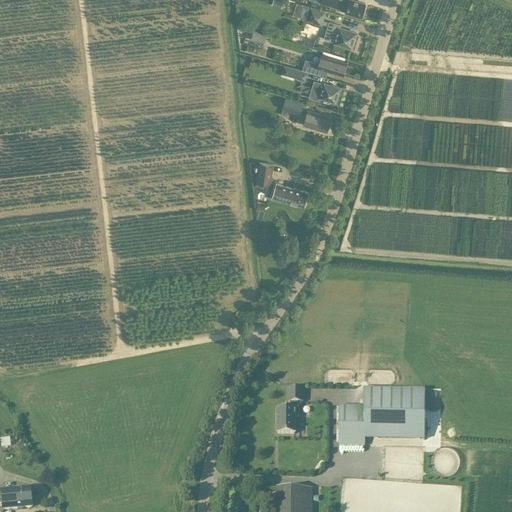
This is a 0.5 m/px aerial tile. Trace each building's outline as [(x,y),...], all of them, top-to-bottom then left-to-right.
[(312,0),(321,2),(320,3),(337,8),(338,7),(339,7),(339,9),(346,11),(345,12),(361,17),(365,3),(354,0),(312,0)] [(326,11),(312,7),(309,19),(322,23),(322,22),(330,25),(327,34),(337,37),(336,42),(353,47),(358,32),(341,27),(341,24),(331,21),(323,19),(326,11)] [(264,43),(266,35),(253,31),(250,39),(264,43)] [(305,60),(302,70),(308,72),(326,77),(327,72),(344,77),(348,62),(331,57),(331,58),(321,55),(319,63),(305,60)] [(308,72),(302,70),(284,65),(282,74),(305,81),(308,72)] [(324,83),(314,80),(309,98),(319,101),(320,97),(335,102),(340,88),(324,83)] [(304,103),(285,97),(282,108),(300,114),(304,103)] [(331,117),(308,110),(303,125),(326,132),(331,117)] [(274,164),(259,162),(256,182),(271,185),(274,164)] [(276,183),(272,198),(283,202),(284,200),(304,206),(308,192),(288,187),(276,183)] [(279,434),(294,434),(294,418),(298,418),(298,403),(302,403),(302,389),(290,389),(290,403),(291,403),(291,410),(279,410),(279,434)] [(425,391),(364,391),(364,407),(339,407),(339,409),(337,409),(336,445),(338,445),(338,447),(365,447),(365,440),(425,441),(425,391)] [(10,439),(1,440),(1,448),(11,447),(10,439)] [(30,488),(1,491),(3,508),(3,509),(3,511),(32,508),(30,488)] [(312,511),(312,489),(277,489),(276,511),(312,511)]
